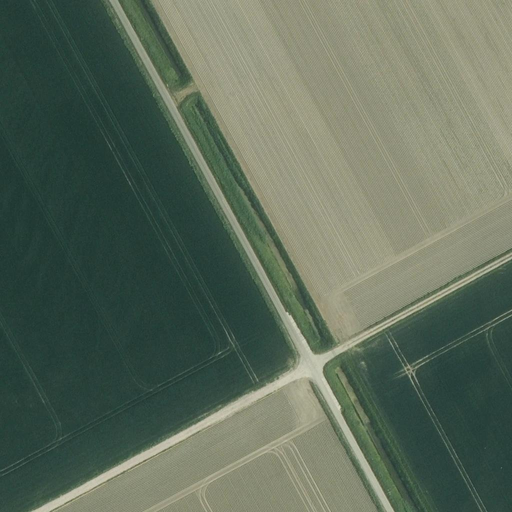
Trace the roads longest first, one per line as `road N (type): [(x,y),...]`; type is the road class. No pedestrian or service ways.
road 1 (unclassified): [(391,511),(117,0)]
road 2 (track): [(511,257),(43,511)]
